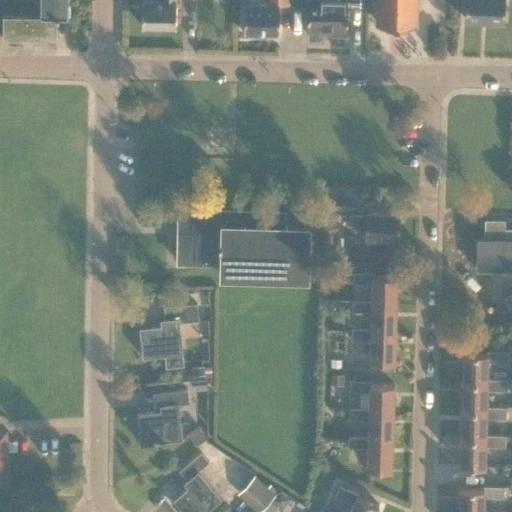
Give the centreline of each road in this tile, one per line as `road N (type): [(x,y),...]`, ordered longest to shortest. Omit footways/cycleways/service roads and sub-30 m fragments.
road 1 (residential): [(110,511),(98,499),(103,66)]
road 2 (residential): [(421,511),(433,72)]
road 3 (residential): [(433,72),(103,66)]
